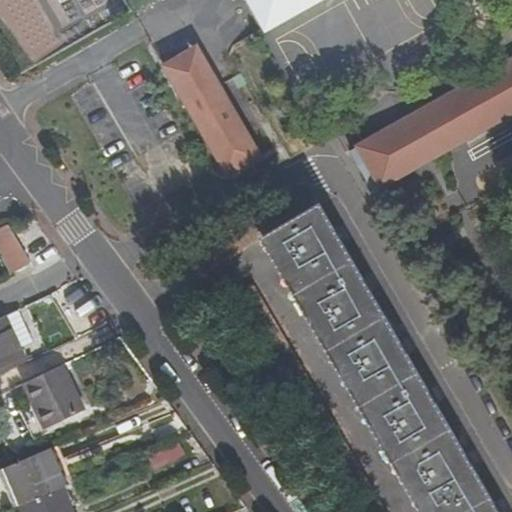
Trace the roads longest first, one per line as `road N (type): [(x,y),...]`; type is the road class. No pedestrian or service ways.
road 1 (residential): [(281,511),(0,131)]
road 2 (unknown): [(141,318),(212,265),(252,261),(284,300),(405,511)]
